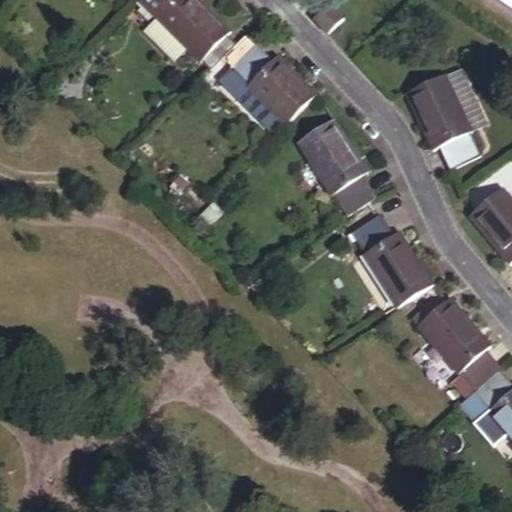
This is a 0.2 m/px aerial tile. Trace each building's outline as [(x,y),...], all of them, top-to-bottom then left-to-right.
[(197,0),(162,0),(153,9),(137,25),(168,57),(180,45),(192,58),(224,27),(197,0)] [(143,0),(153,9),(162,0),(143,0)] [(319,27),(333,13),(323,3),(309,16),(319,27)] [(234,54),(246,43),(239,35),(227,47),(234,54)] [(244,82),(268,58),(250,39),(246,43),(234,54),(226,62),(244,82)] [(273,53),(268,58),(244,82),(240,85),(278,124),(311,92),(273,53)] [(436,142),(464,128),(468,126),(441,68),(403,86),(430,144),(436,142)] [(331,193),(359,174),(363,171),(329,119),(293,143),(327,195),(331,193)] [(474,150),(464,128),(436,142),(446,164),(474,150)] [(372,195),(359,174),(331,193),(344,214),(372,195)] [(509,253),(511,250),(511,197),(511,199),(496,182),(464,209),(505,256),(509,253)] [(344,214),(331,193),(327,195),(323,198),(337,219),(344,214)] [(390,303),(426,278),(392,226),(386,230),(373,211),(345,230),(358,249),(355,250),(390,303)] [(453,368),(480,346),(485,342),(443,292),(430,304),(414,317),(412,319),(426,336),(415,346),(433,367),(444,357),(453,368)] [(414,317),(430,304),(426,299),(410,312),(414,317)] [(469,386),(492,366),(495,364),(480,346),(453,368),(447,373),(463,392),(469,386)] [(442,378),(447,373),(453,368),(444,357),(433,367),(442,378)] [(484,403),(507,384),(492,366),(469,386),(484,403)] [(511,379),(507,384),(484,403),(481,406),(511,441),(511,379)]
